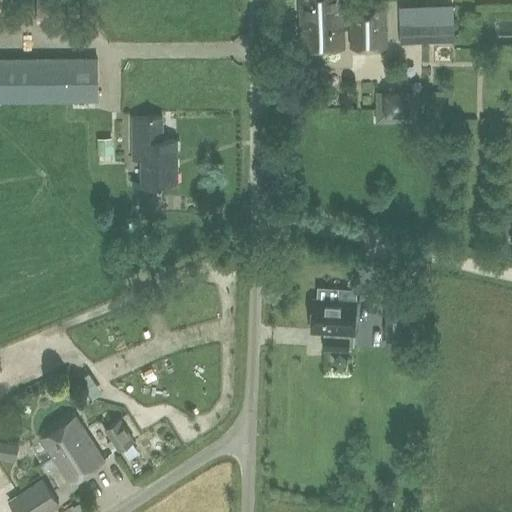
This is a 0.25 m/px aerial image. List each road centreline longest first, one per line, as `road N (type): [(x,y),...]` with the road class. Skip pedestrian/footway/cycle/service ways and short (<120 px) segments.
road 1 (unclassified): [(511,272),(256,216)]
road 2 (unclassified): [(256,216),(254,0)]
road 3 (unclassified): [(249,426),(256,216)]
road 4 (unclassified): [(120,511),(249,426)]
